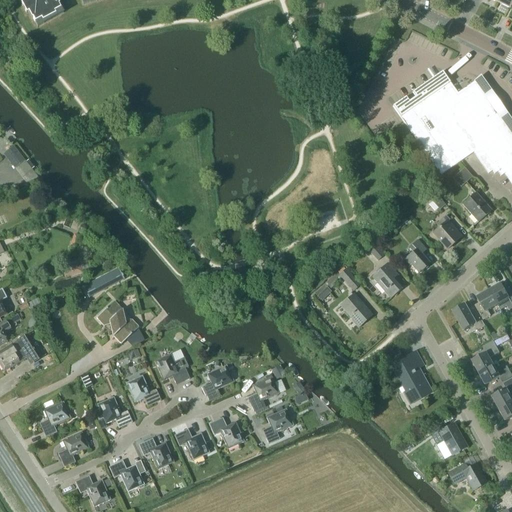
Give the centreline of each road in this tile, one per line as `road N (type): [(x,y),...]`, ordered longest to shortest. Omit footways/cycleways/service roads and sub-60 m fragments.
road 1 (residential): [(511,468),(501,469),(415,316)]
road 2 (residential): [(415,316),(511,232)]
road 3 (tertiary): [(511,56),(397,0)]
